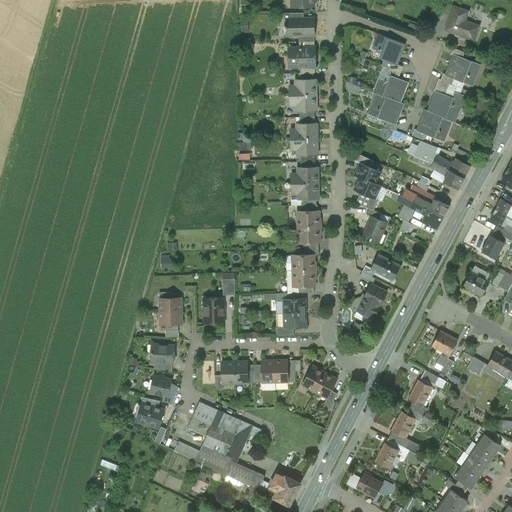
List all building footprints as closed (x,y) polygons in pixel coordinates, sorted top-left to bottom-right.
[(453,1),(450,0),(445,0),(441,12),(447,15),(453,1)] [(470,12),(454,6),(445,30),(474,41),(479,26),(466,21),(470,12)] [(299,35),(314,35),(315,35),(315,19),(304,19),(286,19),(286,20),(286,26),(285,26),(285,29),(286,29),(287,36),(299,35)] [(382,66),(389,69),(391,63),(396,65),(396,64),(400,55),(401,55),(405,45),(378,34),(373,48),(382,52),(379,58),(385,61),(382,66)] [(300,67),(315,67),(315,47),(314,47),(299,47),(289,48),(289,68),(300,67)] [(454,55),(462,58),(465,53),(454,48),(451,55),(453,56),(454,55)] [(462,58),(454,55),(453,56),(450,65),(450,66),(447,75),(446,76),(454,79),(452,85),(462,89),(465,83),(472,86),(474,79),(475,80),(481,65),(462,58)] [(389,69),(400,73),(403,67),(396,64),(396,65),(391,63),(389,69)] [(391,76),(398,79),(400,73),(389,69),(387,75),(390,77),(391,76)] [(452,85),(454,79),(446,76),(447,75),(443,74),(441,80),(450,84),(452,85)] [(361,92),(361,77),(346,76),(346,92),(361,92)] [(377,94),(400,103),(404,93),(408,82),(398,79),(391,76),(390,77),(388,82),(379,79),(373,92),(377,94)] [(290,96),(316,95),(316,79),(314,79),(299,79),(296,79),(296,86),(289,86),(290,96)] [(448,90),(450,84),(441,80),(439,80),(436,86),(448,90)] [(446,95),(448,90),(436,86),(434,91),(436,92),(437,92),(446,95)] [(446,95),(437,92),(436,92),(433,102),(432,101),(428,112),(452,121),(455,122),(465,96),(455,92),(452,98),(446,95)] [(400,112),(404,104),(400,103),(377,94),(371,108),(372,108),(369,114),(387,121),(395,124),(400,112)] [(299,111),(315,111),(316,111),(316,95),(290,96),(290,105),(296,105),(296,111),(299,111)] [(446,135),(452,121),(428,112),(425,111),(421,121),(422,121),(418,131),(426,135),(434,138),(437,131),(446,135)] [(395,124),(387,121),(385,127),(396,131),(398,125),(395,124)] [(291,140),(317,139),(317,123),(315,123),(300,123),(297,124),(297,130),(290,130),(291,140)] [(412,135),(423,140),(426,135),(418,131),(415,129),(412,135)] [(300,155),(316,155),(317,155),(317,139),(291,140),(291,149),(297,149),(297,155),(300,155)] [(418,146),(435,153),(438,148),(420,141),(418,146)] [(434,161),(465,178),(471,167),(456,159),(453,164),(438,155),(438,154),(435,153),(418,146),(414,156),(429,163),(431,160),(434,161)] [(361,163),(371,168),(374,162),(358,154),(355,161),(360,164),(361,163)] [(459,190),(465,178),(434,161),(431,160),(429,163),(414,156),(412,160),(419,163),(431,168),(446,176),(444,182),(459,190)] [(371,168),(361,163),(360,164),(355,175),(361,177),(375,184),(380,172),(371,168)] [(292,184),(318,183),(318,167),(316,167),(301,167),(298,168),(298,174),(292,174),(292,184)] [(511,173),(507,170),(501,181),(511,186),(511,173)] [(375,184),(361,177),(355,190),(362,193),(374,199),(375,198),(379,200),(382,201),(387,189),(375,184)] [(416,188),(426,193),(429,186),(419,182),(416,188)] [(302,199),(317,199),(318,199),(318,183),(292,184),(292,193),(299,193),(299,199),(302,199)] [(414,202),(443,218),(450,206),(426,193),(416,188),(413,186),(411,190),(407,188),(402,197),(414,202)] [(374,199),(362,193),(357,203),(369,208),(374,211),(379,200),(375,198),(374,199)] [(437,229),(443,218),(414,202),(402,197),(401,196),(398,202),(404,205),(401,211),(411,216),(414,210),(425,216),(422,221),(437,229)] [(495,210),(511,218),(511,204),(501,199),(495,210)] [(374,211),(369,208),(366,214),(372,217),(372,216),(387,223),(389,218),(374,211)] [(490,220),(511,232),(511,218),(495,210),(490,220)] [(298,227),(319,227),(319,211),(318,211),(303,211),(298,211),(298,227)] [(411,216),(401,211),(398,217),(408,223),(412,216),(411,216)] [(372,216),(372,217),(363,235),(382,244),(386,234),(382,233),(387,223),(372,216)] [(304,243),(319,243),(320,243),(319,227),(298,227),(298,243),(304,243)] [(496,259),(505,243),(490,236),(482,252),(496,259)] [(393,281),(401,266),(378,254),(371,269),(375,271),(393,281)] [(293,271),(314,271),(314,255),(304,255),(293,255),(293,271)] [(372,277),(375,271),(371,269),(366,266),(363,272),(372,277)] [(463,287),(481,297),(489,281),(485,279),(488,274),(475,267),(472,272),(471,272),(463,287)] [(315,287),(314,271),(293,271),(287,271),(288,293),(293,293),(299,293),(299,287),(314,287),(315,287)] [(504,274),(497,271),(491,283),(507,290),(503,299),(511,303),(511,302),(511,274),(505,271),(504,274)] [(235,272),(223,272),(222,294),(235,294),(235,272)] [(369,282),(372,277),(363,272),(362,272),(359,277),(369,282)] [(387,292),(371,284),(365,295),(364,298),(380,306),(387,292)] [(284,299),(293,299),(293,293),(288,293),(275,293),(275,302),(284,302),(284,299)] [(380,306),(364,298),(365,295),(363,294),(361,297),(355,300),(351,308),(357,311),(358,309),(374,317),(380,306)] [(204,298),(204,323),(224,323),(223,297),(215,298),(214,296),(211,296),(210,298),(204,298)] [(171,298),(159,299),(160,312),(182,311),(182,298),(171,298)] [(284,313),(305,313),(305,299),(293,299),(284,299),(284,302),(284,313)] [(374,317),(358,309),(357,311),(354,316),(371,324),(374,317)] [(182,311),(160,312),(160,325),(178,324),(182,324),(182,311)] [(294,327),(306,327),(305,313),(284,313),(285,327),(294,327)] [(276,335),(294,335),(294,327),(285,327),(276,327),(276,335)] [(436,364),(443,367),(448,358),(449,355),(450,356),(458,340),(440,331),(432,346),(442,352),(436,364)] [(174,346),(152,344),(151,353),(149,355),(149,359),(151,361),(151,362),(173,364),(173,362),(175,360),(175,357),(173,354),(174,346)] [(507,377),(511,368),(511,360),(496,352),(488,366),(507,377)] [(473,371),(480,360),(474,357),(467,368),(473,371)] [(441,371),(447,374),(454,362),(448,358),(443,367),(441,371)] [(288,382),(288,360),(275,361),(275,383),(288,382)] [(486,364),(480,360),(473,371),(479,375),(486,364)] [(248,384),(248,361),(235,362),(235,384),(248,384)] [(275,383),(275,361),(262,361),(262,383),(275,383)] [(235,384),(235,362),(222,362),(222,384),(235,384)] [(315,391),(325,373),(312,366),(302,385),(315,391)] [(425,370),(421,378),(435,385),(442,389),(446,381),(425,370)] [(327,398),(337,379),(325,373),(315,391),(327,398)] [(168,397),(172,379),(154,375),(150,393),(168,397)] [(409,408),(424,416),(428,409),(423,406),(435,385),(421,378),(420,380),(419,380),(408,399),(412,402),(409,408)] [(252,426),(199,402),(187,428),(206,437),(199,451),(178,442),(174,451),(258,490),(265,476),(232,461),(236,454),(238,455),(252,426)] [(164,410),(142,404),(137,422),(159,428),(164,410)] [(421,422),(424,416),(409,408),(406,414),(402,411),(391,431),(392,432),(406,439),(406,438),(416,420),(421,422)] [(511,428),(511,419),(500,419),(500,427),(511,428)] [(160,443),(166,429),(161,426),(154,440),(160,443)] [(486,434),(496,441),(500,435),(489,429),(486,434)] [(406,439),(392,432),(388,439),(400,445),(416,454),(420,446),(406,438),(406,439)] [(486,434),(484,433),(477,444),(493,456),(501,445),(496,441),(486,434)] [(400,445),(388,439),(386,443),(398,450),(400,445)] [(397,455),(399,450),(398,450),(386,443),(385,443),(374,462),(389,470),(397,455)] [(493,456),(477,444),(469,455),(486,467),(493,456)] [(416,454),(400,445),(398,450),(399,450),(397,455),(415,464),(419,463),(423,457),(416,454)] [(486,467),(469,455),(462,466),(479,478),(486,467)] [(479,478),(462,466),(454,477),(459,480),(469,487),(471,488),(479,478)] [(382,484),(383,483),(364,473),(361,479),(353,474),(348,484),(356,489),(357,488),(375,498),(380,490),(382,484)] [(289,505),(300,484),(286,477),(285,478),(277,474),(270,487),(278,491),(274,498),(289,505)] [(197,478),(193,490),(204,493),(208,482),(197,478)] [(451,489),(462,497),(466,492),(456,485),(447,479),(444,484),(451,489)] [(456,485),(466,492),(469,487),(459,480),(456,485)] [(385,486),(382,484),(380,490),(383,491),(382,493),(387,496),(393,486),(387,483),(385,486)] [(443,500),(460,511),(467,500),(462,497),(451,489),(443,500)] [(436,511),(437,511),(459,511),(460,511),(443,500),(436,511)]
